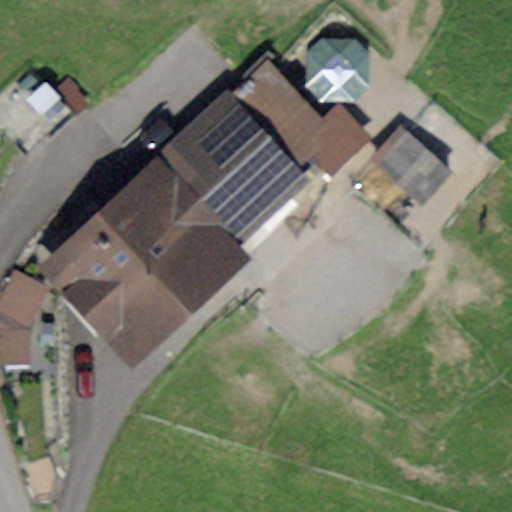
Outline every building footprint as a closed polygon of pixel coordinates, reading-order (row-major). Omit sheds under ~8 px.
[(0,93),(0,129),(23,154),(69,110),(29,67),(0,93)] [(194,135),(149,178),(214,250),(290,177),(279,166),(307,139),(332,164),(361,136),(336,111),(319,127),(264,70),(194,135)] [(428,198),(454,171),(406,127),(381,155),(428,198)] [(212,252),(214,250),(153,183),(66,263),(131,333),(217,256),(212,252)] [(40,366),(44,274),(5,273),(1,365),(40,366)]
